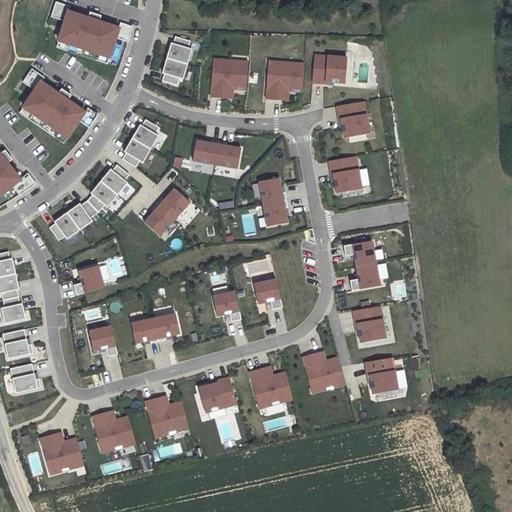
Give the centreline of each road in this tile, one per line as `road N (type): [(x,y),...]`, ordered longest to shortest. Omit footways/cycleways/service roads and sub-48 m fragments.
road 1 (residential): [(9,220),(46,279),(61,377),(76,394),(280,340),(315,319),(327,283),(298,131),(183,115),(126,90)]
road 2 (residential): [(9,220),(64,180),(126,90)]
